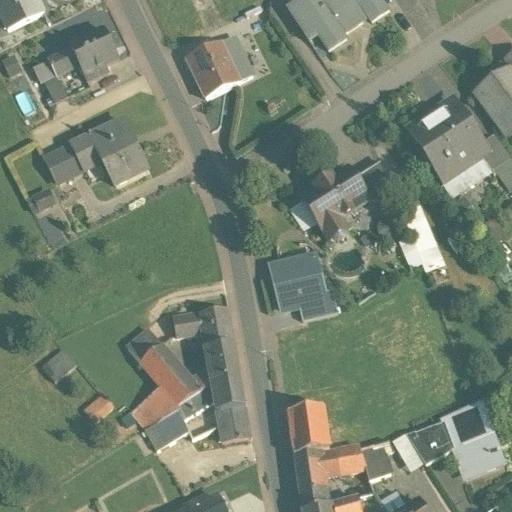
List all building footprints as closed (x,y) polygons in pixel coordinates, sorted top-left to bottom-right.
[(0,0),(0,19),(8,35),(44,18),(34,0),(0,0)] [(323,9),(316,0),(311,0),(289,15),(310,46),(318,41),(328,56),(346,44),(343,40),(334,26),(333,26),(331,23),(331,22),(323,10),(323,9)] [(316,0),(323,9),(336,1),(335,0),(316,0)] [(335,0),(336,1),(323,9),(323,10),(331,22),(331,23),(333,26),(334,26),(343,40),(368,22),(371,27),(389,15),(378,0),(335,0)] [(103,33),(70,49),(72,54),(80,70),(88,87),(108,77),(105,71),(118,64),(103,33)] [(220,46),(239,87),(255,80),(235,39),(220,46)] [(239,87),(220,46),(187,62),(206,103),(239,87)] [(72,54),(49,65),(56,80),(56,81),(80,70),(72,54)] [(49,65),(33,73),(40,88),(44,86),(56,80),(49,65)] [(511,80),(509,77),(479,99),(507,137),(511,133),(511,80)] [(56,80),(44,86),(55,108),(67,102),(56,81),(56,80)] [(481,148),(453,105),(436,117),(439,121),(429,128),(428,127),(412,138),(439,178),(451,170),(455,176),(471,165),(469,162),(478,156),(484,151),(481,148)] [(147,175),(121,125),(91,140),(90,138),(88,139),(89,141),(72,150),(72,151),(85,176),(102,167),(115,191),(147,175)] [(493,140),(481,148),(484,151),(478,156),(491,175),(510,162),(493,140)] [(85,176),(72,151),(59,157),(72,182),(85,176)] [(72,182),(59,157),(45,164),(58,189),(72,182)] [(379,165),(354,182),(368,205),(390,190),(379,165)] [(347,172),(332,182),(331,182),(315,192),(315,193),(301,202),(329,245),(332,243),(334,244),(337,245),(340,244),(342,243),(344,240),(345,237),(344,234),(347,233),(343,226),(344,220),(368,205),(354,182),(347,172)] [(49,197),(33,204),(39,218),(55,211),(49,197)] [(463,220),(475,212),(466,199),(454,207),(463,220)] [(431,234),(403,245),(414,271),(442,259),(431,234)] [(315,260),(270,271),(282,318),(299,314),(327,307),(325,299),(315,260)] [(338,318),(332,297),(325,299),(327,307),(299,314),(303,328),(338,318)] [(234,350),(231,334),(228,316),(200,321),(203,339),(206,339),(208,355),(234,350)] [(177,344),(203,339),(200,321),(173,326),(177,344)] [(149,336),(127,354),(140,370),(162,352),(149,336)] [(234,350),(208,355),(212,375),(214,387),(240,382),(234,350)] [(192,388),(162,352),(140,370),(161,394),(178,414),(202,399),(192,388)] [(63,356),(42,374),(55,389),(76,371),(63,356)] [(212,375),(192,388),(202,399),(215,390),(214,387),(212,375)] [(240,382),(214,387),(215,390),(218,405),(223,432),(248,428),(240,382)] [(202,399),(178,414),(184,427),(218,405),(215,390),(202,399)] [(161,394),(131,418),(146,435),(178,417),(178,415),(178,414),(161,394)] [(102,402),(84,417),(95,429),(113,414),(102,402)] [(323,411),(287,417),(293,461),(321,456),(329,455),(327,443),(323,411)] [(474,412),(415,436),(406,439),(425,469),(455,452),(465,480),(495,469),(474,412)] [(184,427),(178,414),(178,415),(178,417),(146,435),(159,456),(190,437),(184,427)] [(223,432),(218,433),(220,442),(221,449),(251,444),(248,428),(223,432)] [(218,433),(193,445),(196,454),(220,442),(218,433)] [(384,448),(360,456),(364,468),(370,485),(394,477),(384,448)] [(358,450),(336,454),(338,472),(342,472),(364,468),(360,456),(358,450)] [(329,455),(321,456),(323,474),(324,482),(339,480),(339,479),(338,472),(336,454),(329,455)] [(321,456),(293,461),(296,480),(306,478),(323,474),(321,456)] [(323,474),(306,478),(310,499),(326,495),(324,482),(323,474)] [(306,478),(296,480),(299,499),(299,501),(310,499),(306,478)] [(310,499),(299,501),(299,499),(298,499),(300,511),(333,511),(333,509),(328,510),(326,495),(310,499)] [(406,511),(397,496),(380,507),(383,511),(406,511)] [(360,511),(358,502),(333,509),(333,511),(360,511)] [(220,511),(217,503),(207,508),(205,504),(189,511),(220,511)]
